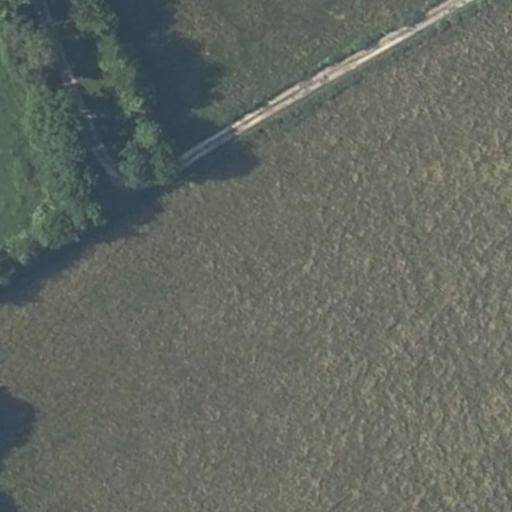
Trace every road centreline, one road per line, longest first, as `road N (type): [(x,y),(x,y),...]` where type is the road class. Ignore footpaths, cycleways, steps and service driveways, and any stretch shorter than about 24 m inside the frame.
road 1 (track): [(0,264),(458,0)]
road 2 (track): [(41,0),(124,192)]
